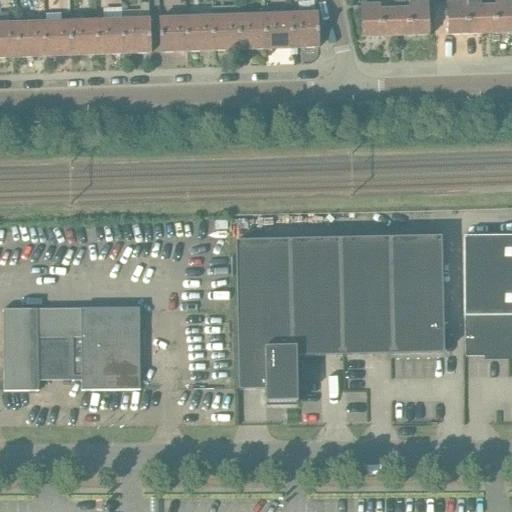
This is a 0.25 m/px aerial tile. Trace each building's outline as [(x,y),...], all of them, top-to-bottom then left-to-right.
[(393,0),(394,10),(395,37),(428,36),(427,4),(410,4),(409,0),(393,0)] [(481,34),(480,7),(480,0),(464,0),(464,3),(447,4),(448,35),(481,34)] [(497,7),(480,7),(481,34),(511,33),(511,1),(497,2),(497,7)] [(362,38),(395,37),(394,10),(379,10),(379,6),(361,6),(362,38)] [(239,51),(238,7),(212,7),(212,18),(213,52),(239,51)] [(238,7),(239,51),(265,50),(264,16),(238,17),(238,7)] [(317,14),(291,15),(292,49),(319,48),(317,14)] [(291,15),(264,16),(265,50),(292,49),(291,15)] [(187,53),(186,18),(159,19),(160,54),(187,53)] [(212,18),(186,18),(187,53),(213,52),(212,18)] [(149,19),(123,20),(124,55),(150,54),(149,19)] [(124,55),(123,20),(96,21),(98,56),(124,55)] [(96,21),(70,22),(71,57),(98,56),(96,21)] [(70,22),(44,23),(45,58),(71,57),(70,22)] [(19,58),(45,58),(44,23),(17,24),(19,58)] [(0,59),(19,58),(17,24),(0,24),(0,59)] [(511,236),(463,237),(464,317),(465,317),(465,357),(511,356),(511,236)] [(380,239),(235,242),(238,392),(258,391),(258,390),(266,390),(266,397),(265,397),(265,405),(267,405),(267,404),(295,403),(295,404),(296,404),(296,401),(295,382),(296,382),(296,367),(297,367),(297,366),(295,366),(295,356),(442,353),(442,332),(443,332),(441,238),(380,239)] [(140,391),(139,310),(3,311),(4,392),(38,392),(38,382),(81,381),(81,391),(140,391)]
